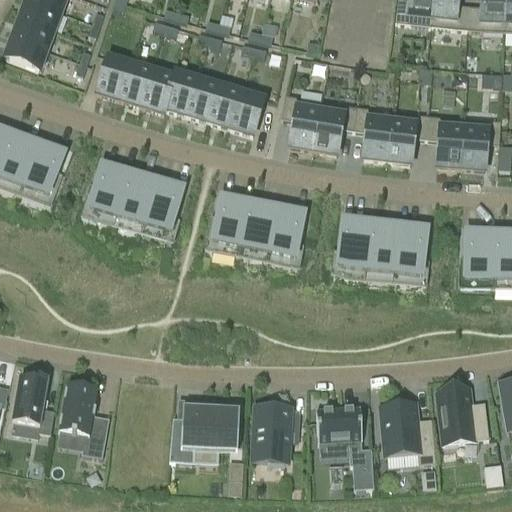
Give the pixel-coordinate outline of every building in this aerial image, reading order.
[(69,0),(28,0),(26,7),(59,20),(67,0),(72,2),(73,1),(69,0)] [(115,0),(113,8),(124,12),(127,4),(115,0)] [(290,0),(290,3),(314,9),(315,0),(290,0)] [(394,29),(430,33),(433,0),(409,0),(409,7),(396,5),(394,29)] [(433,0),(430,33),(466,37),(468,13),(456,12),(457,0),(433,0)] [(466,37),(503,38),(504,0),(480,0),(480,14),(468,13),(466,37)] [(511,0),(504,0),(503,38),(511,38),(511,0)] [(52,39),(59,20),(26,7),(19,26),(52,39)] [(122,19),(124,12),(113,8),(111,15),(122,19)] [(175,27),(177,19),(165,16),(163,24),(175,27)] [(95,19),(91,30),(99,33),(103,21),(95,19)] [(177,19),(175,27),(186,30),(188,23),(177,19)] [(45,58),(52,39),(19,26),(12,45),(45,58)] [(216,38),(218,31),(206,28),(205,35),(216,38)] [(152,37),(163,40),(165,32),(154,29),(152,37)] [(95,44),(99,33),(91,30),(87,42),(95,44)] [(218,31),(216,38),(228,41),(230,33),(218,31)] [(165,32),(163,40),(175,44),(177,36),(165,32)] [(247,46),(259,48),(260,41),(249,38),(247,46)] [(208,52),(209,44),(198,41),(196,49),(208,52)] [(260,41),(259,48),(270,51),(272,43),(260,41)] [(209,44),(208,52),(219,55),(221,47),(209,44)] [(38,77),(45,58),(12,45),(4,64),(38,77)] [(318,52),(307,50),(305,57),(317,59),(318,52)] [(240,60),(252,63),(254,55),(242,53),(240,60)] [(265,58),(254,55),(252,63),(263,66),(265,58)] [(78,69),(86,72),(90,60),(82,58),(78,69)] [(107,64),(96,100),(119,107),(130,71),(107,64)] [(498,94),(511,94),(511,68),(507,68),(507,78),(499,78),(498,94)] [(82,83),(86,72),(78,69),(74,80),(82,83)] [(130,71),(119,107),(141,114),(152,77),(130,71)] [(152,77),(141,114),(163,121),(165,116),(164,116),(174,84),(173,84),(152,77)] [(174,84),(164,116),(165,116),(186,123),(197,86),(175,80),(173,84),(174,84)] [(197,86),(186,123),(208,129),(219,93),(197,86)] [(219,93),(208,129),(230,136),(241,100),(219,93)] [(241,100),(230,136),(252,143),(263,106),(241,100)] [(312,158),(320,108),(285,102),(280,126),(293,128),(289,154),(312,158)] [(320,108),(312,158),(336,161),(340,136),(353,137),(356,114),(320,108)] [(362,165),(386,168),(392,118),(391,118),(390,128),(367,125),(368,116),(356,114),(353,137),(365,139),(362,165)] [(428,122),(392,118),(386,168),(409,171),(412,145),(425,146),(428,122)] [(428,122),(425,146),(438,148),(436,174),(460,175),(463,125),(428,122)] [(460,175),(483,177),(485,151),(498,152),(499,128),(463,125),(460,175)] [(0,174),(12,139),(0,135),(0,174)] [(12,139),(0,174),(0,183),(21,191),(23,191),(38,149),(12,139)] [(50,201),(65,158),(38,149),(23,191),(21,191),(18,200),(23,201),(26,192),(50,201)] [(498,176),(509,177),(510,168),(498,167),(498,176)] [(114,220),(116,221),(128,177),(101,170),(89,213),(114,220)] [(155,185),(128,177),(116,221),(114,220),(111,229),(116,231),(119,222),(140,228),(143,228),(155,185)] [(143,228),(140,228),(138,237),(143,238),(145,229),(170,236),(182,192),(155,185),(143,228)] [(241,251),(244,251),(251,206),(223,201),(216,246),(241,251)] [(279,211),(251,206),(244,251),(241,251),(239,260),(245,261),(246,252),(268,255),(271,256),(279,211)] [(271,256),(268,255),(267,265),(272,266),(273,256),(299,261),(307,216),(279,211),(271,256)] [(367,270),(369,270),(374,225),(346,222),(341,267),(367,270)] [(371,280),(372,270),(394,273),(397,273),(402,228),(374,225),(369,270),(367,270),(366,279),(371,280)] [(402,228),(397,273),(394,273),(393,282),(399,283),(400,273),(425,276),(430,231),(402,228)] [(497,280),(498,234),(470,233),(468,279),(494,279),(497,280)] [(511,234),(498,234),(497,280),(494,279),(494,289),(499,289),(500,280),(511,279),(511,234)] [(37,440),(49,442),(53,418),(42,416),(47,385),(31,382),(30,386),(19,384),(11,429),(38,434),(37,440)] [(511,389),(498,392),(506,444),(511,442),(511,389)] [(75,442),(75,440),(84,442),(80,461),(101,465),(108,425),(93,422),(95,414),(93,413),(96,397),(88,396),(89,392),(75,390),(74,393),(66,392),(58,437),(71,439),(71,442),(75,442)] [(436,399),(442,451),(488,446),(484,409),(470,411),(468,395),(436,399)] [(414,410),(379,413),(384,463),(386,463),(387,475),(418,472),(434,470),(430,426),(416,427),(414,410)] [(172,424),(168,468),(192,469),(193,457),(236,460),(236,451),(238,416),(201,414),(182,413),(181,425),(172,424)] [(359,414),(315,416),(317,450),(318,450),(319,464),(348,463),(349,472),(351,472),(352,495),(372,494),(371,471),(370,455),(361,456),(360,448),(361,448),(359,414)] [(251,466),(287,468),(288,449),(296,449),(298,428),(283,427),(284,417),(254,416),(251,466)] [(242,484),(243,467),(229,466),(228,483),(242,484)]
